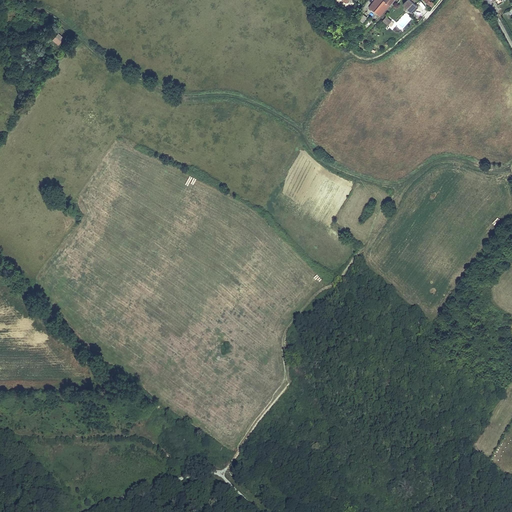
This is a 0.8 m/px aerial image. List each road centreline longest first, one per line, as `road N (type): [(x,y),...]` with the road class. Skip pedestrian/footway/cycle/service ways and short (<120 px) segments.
road 1 (track): [(21,0),(44,8),(108,66),(178,97),(241,98),(300,128),(315,154),(360,178),(397,185),(443,158),(484,170),(511,167)]
road 2 (track): [(0,431),(142,436),(170,457),(211,470)]
road 3 (track): [(85,511),(211,470),(261,511)]
road 4 (track): [(322,288),(367,243),(397,185)]
